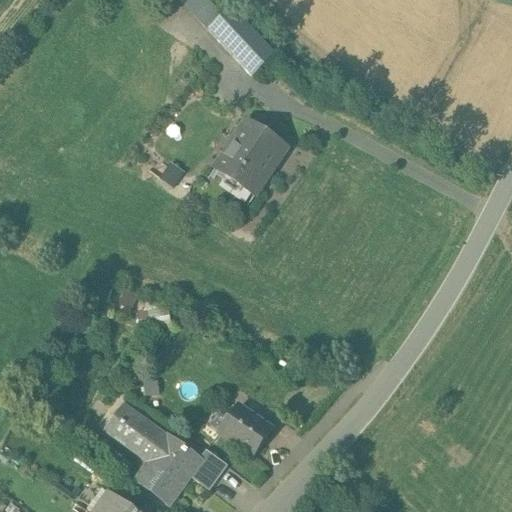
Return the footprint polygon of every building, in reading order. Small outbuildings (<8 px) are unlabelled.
[(176,0),(185,9),(209,33),(227,16),(211,0),(176,0)] [(278,58),(254,33),(232,11),(209,34),(254,80),(255,80),(278,58)] [(152,45),(135,32),(122,22),(110,38),(140,61),(152,45)] [(257,198),(260,192),(261,192),(288,149),(249,123),(217,172),(257,198)] [(168,311),(150,313),(145,314),(148,332),(171,329),(168,311)] [(252,460),(267,439),(268,439),(272,433),(240,409),(220,436),(252,460)] [(170,507),(185,488),(186,488),(203,465),(173,441),(171,444),(127,410),(108,434),(152,468),(141,483),(170,507)] [(230,469),(228,468),(208,454),(202,463),(204,465),(192,479),(211,494),(230,469)] [(131,511),(110,497),(100,511),(131,511)]
